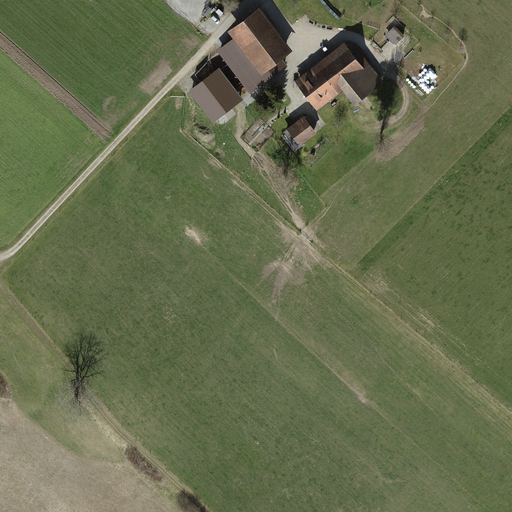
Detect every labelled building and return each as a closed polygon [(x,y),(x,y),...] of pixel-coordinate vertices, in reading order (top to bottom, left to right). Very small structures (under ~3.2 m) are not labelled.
[(260,9),(229,33),(262,76),(276,65),(293,51),(260,9)] [(395,30),(386,38),(395,48),(404,39),(395,30)] [(299,83),(321,111),(347,91),(359,107),(386,85),(354,44),(350,48),(348,45),(299,83)] [(400,59),(395,64),(403,73),(408,68),(400,59)] [(305,119),(288,132),(302,150),(319,137),(305,119)]
